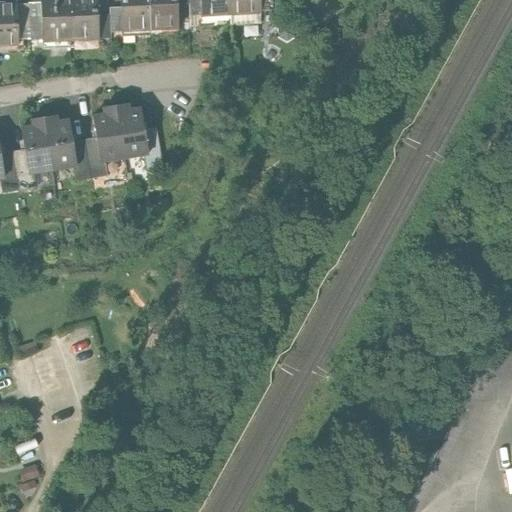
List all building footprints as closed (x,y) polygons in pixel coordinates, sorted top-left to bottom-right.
[(41,42),(69,41),(67,0),(39,0),(40,4),(41,41),(41,42)] [(94,0),(67,0),(69,41),(96,40),(95,16),(94,0)] [(137,30),(149,30),(147,0),(118,0),(119,8),(120,34),(137,34),(137,30)] [(175,0),(147,0),(149,30),(161,30),(161,32),(176,31),(175,5),(175,0)] [(199,0),(187,0),(188,4),(188,16),(200,16),(199,0)] [(200,27),(228,25),(227,0),(199,0),(200,16),(200,27)] [(227,0),(228,25),(258,24),(258,12),(257,0),(227,0)] [(269,0),(257,0),(258,12),(270,11),(269,0)] [(28,4),(28,7),(29,41),(41,41),(40,4),(28,4)] [(16,6),(0,6),(0,46),(17,46),(17,41),(16,7),(16,6)] [(28,7),(16,7),(17,41),(29,41),(28,7)] [(108,9),(108,16),(109,35),(120,34),(119,8),(108,9)] [(108,16),(95,16),(96,40),(109,40),(109,35),(108,16)] [(127,104),(115,107),(123,159),(143,155),(147,155),(143,130),(140,109),(128,111),(127,104)] [(104,162),(123,159),(115,107),(103,108),(104,115),(92,117),(95,139),(99,162),(104,162)] [(55,116),(43,118),(51,170),(71,167),(76,166),(71,142),(68,121),(56,123),(55,116)] [(32,174),(51,170),(43,118),(31,120),(32,127),(20,129),(24,150),(27,174),(32,174)] [(155,129),(143,130),(147,155),(143,155),(145,171),(162,168),(155,129)] [(95,139),(83,140),(89,180),(107,177),(104,162),(99,162),(95,139)] [(83,140),(71,142),(76,166),(71,167),(73,183),(89,180),(83,140)] [(24,150),(12,152),(18,192),(35,189),(32,174),(27,174),(24,150)] [(12,152),(0,154),(4,178),(0,178),(0,188),(1,194),(18,192),(12,152)] [(506,318),(489,349),(511,345),(511,310),(505,312),(506,318)]
